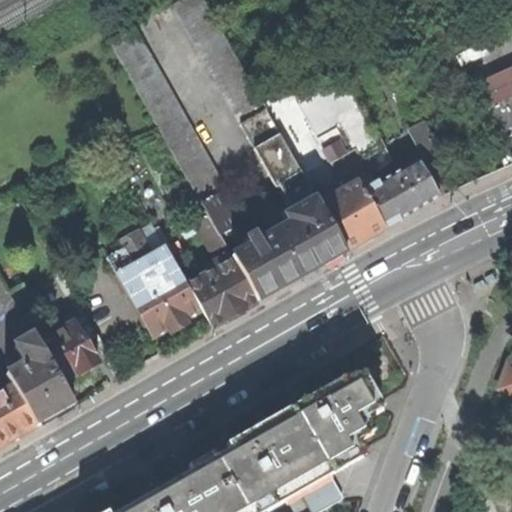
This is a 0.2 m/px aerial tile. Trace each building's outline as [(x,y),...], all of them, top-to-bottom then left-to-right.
[(326,263),(346,252),(261,100),(204,0),(179,0),(174,3),(276,187),(280,185),(294,211),(286,216),(290,224),(277,232),(302,277),(326,263)] [(278,291),(302,277),(277,232),(273,224),(246,238),(238,223),(233,226),(216,196),(226,190),(134,25),(109,39),(206,211),(257,302),(278,291)] [(511,67),(469,87),(495,141),(511,133),(511,67)] [(366,240),(385,230),(363,191),(359,183),(341,193),(286,95),(261,100),(346,252),(366,240)] [(423,157),(436,149),(422,124),(409,131),(423,157)] [(439,199),(417,160),(363,191),(385,230),(416,212),(439,199)] [(233,316),(257,302),(206,211),(193,219),(218,262),(209,267),(211,273),(188,286),(202,311),(212,328),(233,316)] [(153,224),(140,231),(153,255),(166,247),(153,224)] [(186,320),(202,311),(188,286),(166,247),(153,255),(140,231),(120,242),(126,252),(110,261),(154,338),(170,329),(172,334),(181,329),(189,325),(186,320)] [(0,318),(0,319),(11,294),(10,293),(0,276),(0,318)] [(11,294),(26,322),(39,315),(22,286),(10,293),(11,294)] [(86,372),(98,366),(73,324),(39,344),(63,385),(86,372)] [(75,406),(63,385),(39,344),(35,337),(16,348),(26,366),(23,367),(25,370),(8,379),(12,387),(36,429),(56,417),(75,406)] [(498,389),(511,393),(511,365),(507,363),(498,389)] [(319,473),(359,451),(351,437),(368,427),(360,412),(377,402),(360,374),(315,400),(281,419),(319,473)] [(0,449),(4,447),(36,429),(12,387),(0,394),(0,449)] [(250,511),(319,473),(281,419),(241,442),(142,499),(118,511),(250,511)] [(89,493),(93,500),(108,493),(111,491),(109,486),(108,483),(89,493)]
